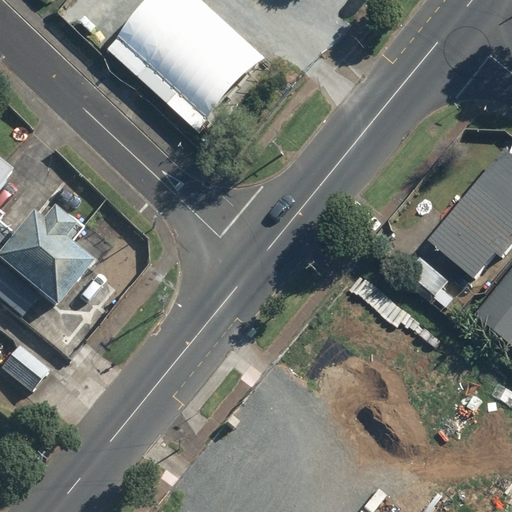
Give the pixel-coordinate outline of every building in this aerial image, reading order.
[(211,0),(209,0),(173,43),(182,50),(168,68),(195,90),(206,77),(235,101),(275,53),(246,29),(249,25),(236,14),(233,18),(211,0)] [(511,155),(435,248),(482,287),(511,251),(511,155)] [(0,166),(0,196),(15,179),(0,166)] [(58,212),(46,226),(37,219),(2,260),(62,312),(98,271),(71,247),(83,232),(58,212)] [(455,283),(422,257),(406,277),(439,303),(455,283)] [(0,269),(0,301),(24,322),(40,303),(0,269)] [(511,279),(484,316),(511,337),(511,279)] [(413,339),(346,422),(394,461),(462,379),(413,339)] [(22,351),(5,371),(35,396),(53,376),(22,351)] [(312,511),(341,478),(314,455),(324,444),(299,421),(288,433),(281,426),(241,472),(287,511),(312,511)] [(485,448),(455,489),(473,502),(503,461),(485,448)]
